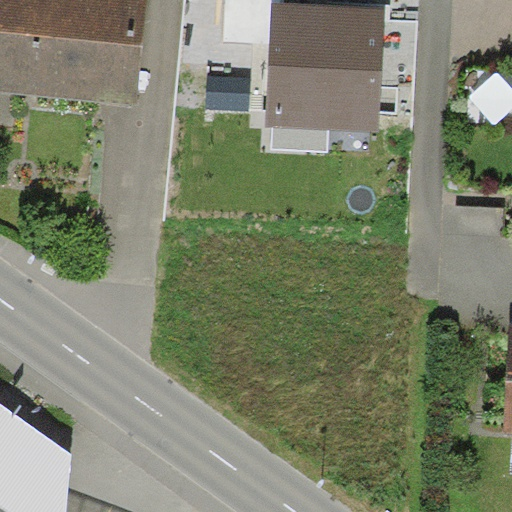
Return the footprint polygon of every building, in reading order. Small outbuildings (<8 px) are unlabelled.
[(0,0),(0,95),(135,109),(145,0),(0,0)] [(227,0),(225,42),(273,44),(275,5),(275,0),(227,0)] [(273,44),(269,124),(276,124),(275,146),(330,149),(331,127),(379,129),(385,11),(275,5),(273,44)] [(250,77),(210,75),(208,109),(248,112),(250,77)] [(0,511),(67,511),(70,455),(0,404),(0,511)]
